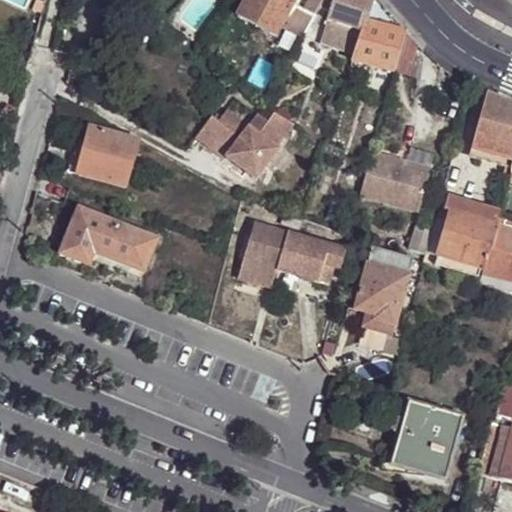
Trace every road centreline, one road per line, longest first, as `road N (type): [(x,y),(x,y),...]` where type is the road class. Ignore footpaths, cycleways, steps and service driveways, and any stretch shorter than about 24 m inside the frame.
road 1 (residential): [(287,476),(0,359)]
road 2 (residential): [(0,253),(51,64)]
